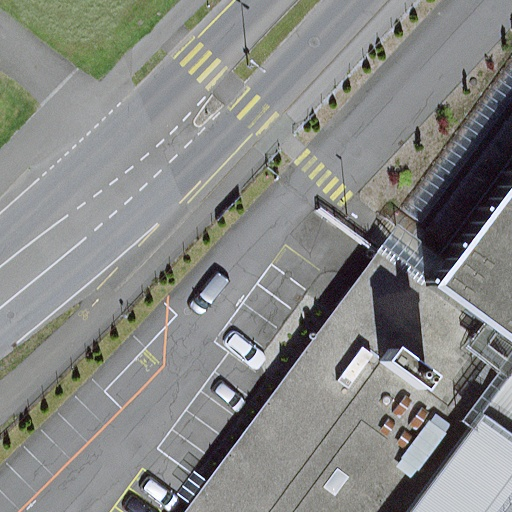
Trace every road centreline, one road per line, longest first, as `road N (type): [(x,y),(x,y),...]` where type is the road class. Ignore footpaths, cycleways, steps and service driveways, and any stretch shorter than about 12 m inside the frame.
road 1 (primary): [(0,335),(174,185),(355,0)]
road 2 (primary): [(261,0),(122,138),(0,242)]
road 3 (track): [(0,35),(174,185)]
